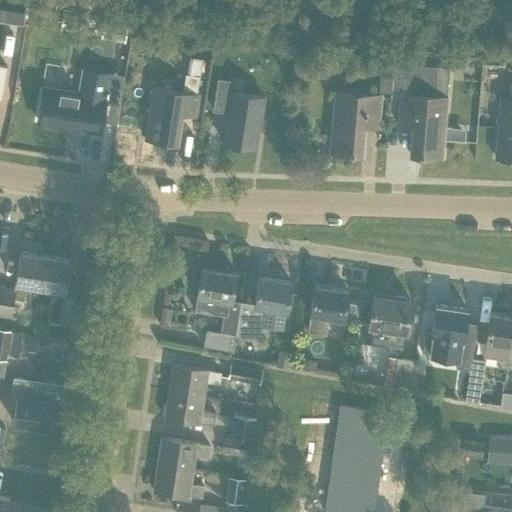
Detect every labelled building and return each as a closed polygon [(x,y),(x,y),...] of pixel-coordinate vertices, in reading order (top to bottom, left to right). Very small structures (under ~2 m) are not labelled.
[(104,16),(101,37),(125,41),(129,19),(104,16)] [(4,48),(19,48),(20,22),(5,22),(4,48)] [(145,137),(176,142),(181,113),(195,115),(199,93),(197,93),(202,58),(189,55),(186,73),(185,73),(183,91),(153,86),(145,137)] [(378,90),(391,91),(393,61),(376,60),(375,73),(379,73),(378,90)] [(434,94),(436,65),(393,61),(391,91),(392,91),(392,87),(403,88),(403,91),(401,91),(399,115),(412,116),(409,153),(441,156),(446,96),(434,94)] [(38,120),(99,130),(104,98),(102,98),(106,73),(84,69),(80,94),(43,88),(38,120)] [(223,142),(254,147),(263,96),(232,91),(234,81),(218,78),(213,109),(228,112),(223,142)] [(495,157),(511,157),(511,82),(509,82),(507,97),(500,96),(495,157)] [(330,150),(362,153),(365,117),(379,118),(381,94),(335,90),(330,150)] [(27,285),(39,287),(44,254),(21,251),(14,286),(2,284),(0,295),(0,314),(11,316),(14,298),(24,300),(27,285)] [(69,258),(44,254),(39,287),(52,289),(47,321),(71,325),(76,297),(63,295),(69,258)] [(203,345),(233,349),(235,335),(236,335),(241,301),(231,299),(235,272),(200,266),(194,309),(223,314),(220,331),(206,329),(203,345)] [(254,303),(241,301),(236,335),(260,339),(265,305),(286,308),(290,280),(258,275),(254,303)] [(314,284),(310,312),(311,312),(308,331),(326,333),(328,315),(343,317),(343,316),(352,317),(357,314),(358,306),(355,301),(346,300),(347,289),(314,284)] [(372,293),(368,322),(359,321),(355,341),(384,346),(384,342),(403,345),(405,330),(410,299),(372,293)] [(429,332),(426,352),(438,354),(440,342),(445,343),(446,335),(462,337),(459,356),(458,366),(469,368),(470,357),(471,358),(476,327),(477,322),(465,320),(467,308),(435,303),(431,332),(429,332)] [(511,314),(490,311),(483,353),(498,355),(497,364),(506,366),(511,326),(511,314)] [(11,329),(0,327),(0,357),(6,359),(7,352),(11,329)] [(11,329),(7,352),(25,355),(26,349),(36,350),(39,333),(11,329)] [(415,359),(387,355),(383,384),(410,388),(415,359)] [(472,358),(465,399),(478,401),(485,360),(472,358)] [(261,368),(230,362),(227,377),(258,383),(261,368)] [(172,363),(168,390),(204,395),(206,381),(219,383),(221,371),(208,369),(208,368),(172,363)] [(65,385),(14,377),(11,393),(17,394),(12,421),(50,427),(55,400),(62,401),(65,385)] [(201,409),(204,395),(168,390),(164,416),(200,422),(200,421),(213,423),(215,411),(201,409)] [(511,391),(502,390),(500,405),(511,406),(511,391)] [(234,394),(233,408),(248,409),(249,395),(234,394)] [(339,415),(362,419),(364,408),(340,405),(339,415)] [(362,419),(386,422),(388,411),(364,408),(362,419)] [(234,414),(231,436),(253,439),(256,417),(234,414)] [(339,415),(337,426),(361,429),(362,419),(339,415)] [(361,429),(385,433),(386,422),(362,419),(361,429)] [(337,426),(336,437),(359,440),(361,429),(337,426)] [(359,440),(383,444),(385,433),(361,429),(359,440)] [(161,436),(157,463),(193,468),(195,454),(208,456),(210,444),(197,441),(161,436)] [(511,437),(489,436),(487,460),(511,461),(511,437)] [(253,440),(222,437),(220,451),(251,455),(253,440)] [(336,437),(334,447),(358,451),(359,440),(336,437)] [(358,451),(382,454),(383,444),(359,440),(358,451)] [(482,453),(483,442),(464,440),(463,451),(482,453)] [(334,447),(332,458),(356,462),(358,451),(334,447)] [(356,462),(380,465),(382,454),(358,451),(356,462)] [(332,458),(331,469),(355,472),(356,462),(332,458)] [(355,472),(379,476),(380,465),(356,462),(355,472)] [(190,482),(193,468),(157,463),(153,490),(189,495),(189,494),(202,496),(204,484),(190,482)] [(331,469),(329,480),(353,483),(355,472),(331,469)] [(353,483),(377,487),(379,476),(355,472),(353,483)] [(245,478),(228,476),(224,500),(242,503),(245,478)] [(329,480),(328,490),(352,494),(353,483),(329,480)] [(352,494),(375,497),(377,487),(353,483),(352,494)] [(485,491),(453,488),(450,511),(463,511),(465,505),(483,507),(485,491)] [(326,501),(350,505),(352,494),(328,490),(326,501)] [(350,505),(374,508),(375,497),(352,494),(350,505)] [(349,511),(350,505),(326,501),(324,511),(349,511)]
